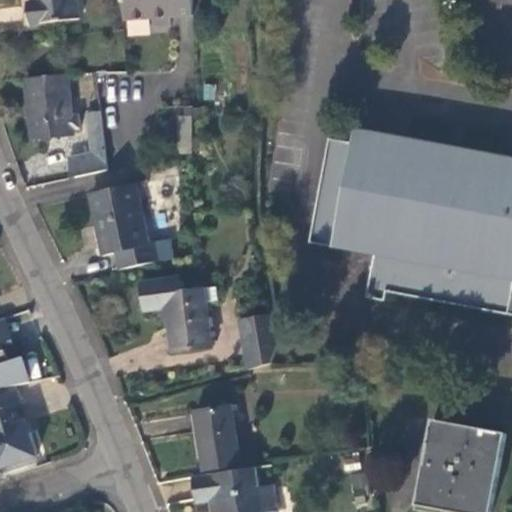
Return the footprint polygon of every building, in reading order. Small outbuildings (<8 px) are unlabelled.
[(78,18),(75,0),(35,0),(36,0),(25,2),(28,24),(78,18)] [(186,0),(118,0),(120,15),(148,15),(148,24),(164,25),(164,15),(169,8),(169,14),(187,14),(186,0)] [(63,75),(57,76),(63,120),(65,132),(69,131),(63,75)] [(29,136),(65,132),(63,120),(57,76),(23,80),(29,136)] [(82,111),(85,135),(100,133),(96,109),(82,111)] [(177,152),(188,151),(188,114),(176,115),(177,152)] [(511,158),(355,128),(352,142),(328,137),(308,241),(374,254),(366,295),(384,299),(385,290),(511,314),(511,158)] [(88,149),(67,153),(70,174),(104,166),(100,133),(85,135),(88,149)] [(113,249),(116,267),(171,255),(167,238),(143,243),(131,181),(87,190),(100,252),(113,249)] [(164,305),(163,292),(179,290),(177,278),(142,282),(146,308),(164,305)] [(164,305),(170,350),(209,345),(203,300),(216,299),(215,285),(179,290),(163,292),(164,305)] [(235,318),(238,335),(273,329),(270,312),(235,318)] [(238,335),(243,368),(269,361),(272,351),(275,340),(273,329),(238,335)] [(0,464),(34,454),(12,384),(0,386),(0,464)] [(237,461),(228,404),(193,409),(201,467),(237,461)] [(486,511),(502,433),(429,419),(413,503),(458,511),(486,511)] [(256,483),(253,463),(188,473),(193,500),(204,498),(206,510),(217,508),(217,511),(260,511),(260,508),(276,506),(272,481),(256,483)]
